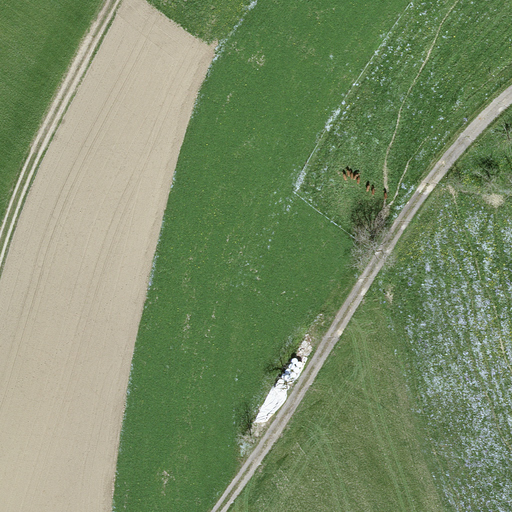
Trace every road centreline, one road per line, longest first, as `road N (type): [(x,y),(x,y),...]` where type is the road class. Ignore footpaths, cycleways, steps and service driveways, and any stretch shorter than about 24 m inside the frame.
road 1 (track): [(511,97),(423,188),(217,511)]
road 2 (track): [(0,257),(30,165),(117,0)]
